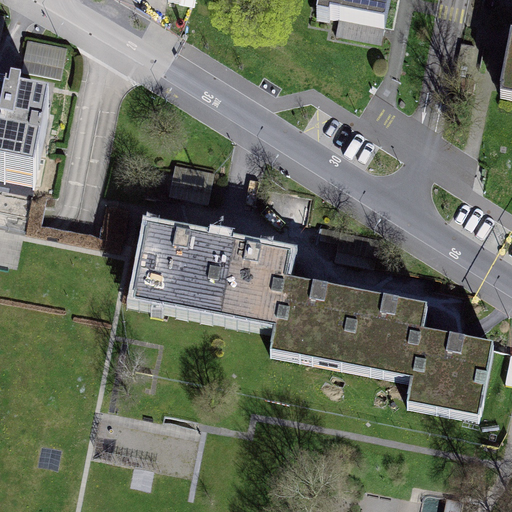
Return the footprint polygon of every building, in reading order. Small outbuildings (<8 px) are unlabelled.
[(325,0),(324,8),(391,20),(394,0),(325,0)] [(511,41),(493,37),(480,98),(511,105),(511,41)] [(0,120),(0,194),(36,201),(50,130),(0,120)] [(212,326),(225,253),(152,240),(140,314),(212,326)] [(225,253),(212,326),(283,338),(292,288),(296,265),(225,253)] [(337,370),(350,297),(292,288),(283,338),(279,360),(337,370)] [(350,297),(337,370),(392,380),(400,330),(404,307),(350,297)] [(400,330),(392,380),(388,401),(460,413),(472,342),(400,330)]
